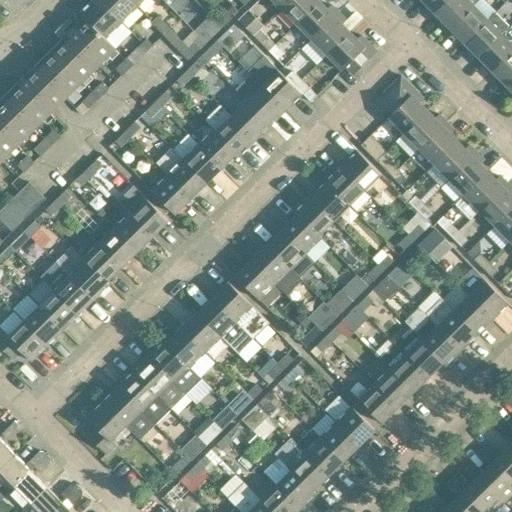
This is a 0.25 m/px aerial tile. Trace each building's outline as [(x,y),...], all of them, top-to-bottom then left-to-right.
[(98,0),(92,0),(79,13),(115,49),(116,49),(105,39),(121,23),(98,0)] [(98,0),(121,23),(137,7),(130,0),(98,0)] [(272,0),(281,9),(289,0),(272,0)] [(289,0),(281,9),(296,24),(319,1),(317,0),(289,0)] [(421,0),(436,14),(449,0),(421,0)] [(449,0),(436,14),(450,29),(473,6),(478,0),(449,0)] [(327,9),(319,1),(296,24),(311,39),(339,12),(331,5),(327,9)] [(473,6),(450,29),(464,43),(488,20),(473,6)] [(248,9),(238,20),(254,36),(260,30),(264,25),(248,9)] [(226,12),(216,21),(216,22),(222,28),(232,18),(226,12)] [(311,39),(327,55),(349,32),(342,24),(346,20),(339,12),(311,39)] [(0,163),(51,113),(58,106),(65,99),(115,49),(79,13),(79,14),(82,18),(26,73),(0,99),(0,163)] [(479,58),(502,35),(509,27),(495,13),(488,20),(464,43),(479,58)] [(216,22),(216,21),(211,16),(195,32),(200,37),(202,35),(208,41),(222,28),(216,22)] [(151,23),(161,33),(167,27),(157,17),(151,23)] [(233,25),(217,40),(223,46),(228,52),(244,36),(233,25)] [(172,32),(167,27),(161,33),(163,35),(166,38),(172,32)] [(260,30),(254,36),(269,51),(275,45),(260,30)] [(166,38),(172,44),(178,38),(172,32),(166,38)] [(357,39),(349,32),(327,55),(342,71),(346,67),(354,75),(377,51),(369,44),(361,35),(357,39)] [(202,35),(200,37),(192,45),(198,51),(208,41),(202,35)] [(511,53),(511,45),(502,35),(479,58),(493,72),(511,53)] [(172,44),(177,49),(183,43),(178,38),(172,44)] [(141,45),(147,51),(153,45),(147,40),(141,45)] [(217,40),(207,50),(213,56),(223,46),(217,40)] [(177,49),(183,55),(189,49),(183,43),(177,49)] [(141,56),(147,51),(141,45),(136,51),(141,56)] [(281,51),(275,45),(269,51),(275,57),(281,51)] [(183,55),(188,61),(194,55),(189,49),(183,55)] [(132,66),(141,56),(136,51),(126,60),(132,66)] [(511,53),(493,72),(507,87),(511,82),(511,53)] [(265,57),(248,73),(258,84),(286,110),(302,94),(294,87),(285,78),(278,70),(265,57)] [(122,76),(132,66),(126,60),(116,70),(122,76)] [(196,61),(187,70),(193,76),(202,67),(196,61)] [(187,70),(176,80),(182,86),(193,76),(187,70)] [(292,71),(285,78),(294,87),(301,80),(292,71)] [(404,133),(427,111),(420,103),(424,99),(401,76),(377,99),(378,99),(392,114),(389,118),(404,133)] [(301,80),(294,87),(302,94),(310,102),(311,102),(317,96),(301,80)] [(93,93),(99,98),(109,89),(103,83),(93,93)] [(270,125),(286,110),(262,87),(258,84),(251,91),(254,94),(246,102),(270,125)] [(156,101),(161,107),(171,97),(166,91),(156,101)] [(89,108),(99,98),(93,93),(83,103),(89,108)] [(156,101),(146,111),(151,117),(161,107),(156,101)] [(231,117),(255,140),(270,125),(246,102),(231,117)] [(240,156),(255,140),(231,117),(220,105),(205,119),(214,128),(213,129),(240,156)] [(404,133),(419,149),(447,122),(439,114),(435,118),(427,111),(404,133)] [(125,131),(131,137),(140,127),(135,122),(125,131)] [(434,164),(457,142),(450,134),(454,130),(447,122),(419,149),(434,164)] [(239,156),(240,156),(213,129),(198,144),(222,168),(236,154),(239,156)] [(54,131),(44,141),(50,146),(60,136),(54,131)] [(121,147),(131,137),(125,131),(115,141),(121,147)] [(371,135),(363,142),(361,145),(376,161),(383,155),(387,151),(371,135)] [(40,156),(50,146),(44,141),(34,151),(40,156)] [(434,164),(450,179),(477,153),(469,145),(465,149),(457,142),(434,164)] [(183,159),(206,183),(222,168),(198,144),(183,159)] [(341,166),(365,190),(380,174),(357,150),(341,166)] [(465,195),(488,172),(480,165),(484,161),(477,153),(450,179),(465,195)] [(376,161),(392,176),(398,170),(383,155),(376,161)] [(18,167),(24,173),(34,162),(28,157),(18,167)] [(191,199),(206,183),(183,159),(167,175),(191,199)] [(96,160),(86,169),(92,175),(102,165),(96,160)] [(341,166),(326,181),(349,205),(365,190),(341,166)] [(86,169),(76,179),(82,185),(87,180),(92,175),(86,169)] [(407,179),(398,170),(392,176),(400,185),(407,179)] [(471,219),(480,210),(507,184),(500,176),(495,180),(488,172),(465,195),(456,204),(471,219)] [(124,211),(142,194),(123,173),(114,182),(124,192),(115,201),(124,211)] [(97,191),(98,189),(102,186),(92,175),(87,180),(97,191)] [(151,190),(175,214),(191,199),(167,175),(151,190)] [(326,181),(310,196),(334,220),(349,205),(326,181)] [(11,211),(1,221),(13,232),(46,199),(29,182),(24,187),(30,193),(20,202),(11,211)] [(495,226),(511,209),(511,196),(511,194),(511,188),(507,184),(480,210),(495,226)] [(110,194),(102,186),(98,189),(106,198),(110,194)] [(15,196),(20,202),(30,193),(24,187),(20,191),(15,196)] [(65,190),(55,200),(61,206),(71,196),(65,190)] [(11,211),(20,202),(15,196),(5,206),(11,211)] [(319,235),(334,220),(310,196),(295,212),(321,238),(319,235)] [(409,202),(418,211),(424,205),(415,196),(409,202)] [(145,197),(129,213),(152,237),(168,221),(145,197)] [(55,200),(46,210),(51,215),(61,206),(55,200)] [(433,214),(424,205),(418,211),(427,220),(433,214)] [(0,219),(1,221),(11,211),(5,206),(0,210),(0,219)] [(85,206),(74,213),(86,234),(97,228),(85,206)] [(511,209),(495,226),(510,241),(511,239),(511,209)] [(297,215),(282,229),(306,253),(321,238),(295,212),(294,212),(297,215)] [(138,251),(152,237),(129,213),(114,227),(138,251)] [(438,223),(452,238),(459,231),(443,216),(437,222),(438,223)] [(34,220),(25,230),(30,236),(40,226),(34,220)] [(419,225),(409,235),(414,241),(424,231),(419,225)] [(114,227),(99,242),(122,266),(138,251),(114,227)] [(315,262),(306,253),(282,229),(267,245),(299,278),(315,262)] [(25,230),(15,240),(20,246),(30,236),(25,230)] [(467,240),(459,231),(452,238),(461,247),(467,240)] [(404,250),(414,241),(409,235),(399,244),(404,250)] [(428,235),(419,245),(424,251),(434,241),(428,235)] [(107,282),(122,266),(99,242),(82,258),(109,285),(109,284),(107,282)] [(9,245),(0,254),(0,265),(15,251),(9,245)] [(267,245),(251,260),(275,284),(286,295),(301,280),(299,278),(267,245)] [(414,260),(424,251),(419,245),(409,255),(414,260)] [(109,285),(82,258),(71,247),(56,262),(93,300),(109,285)] [(480,253),(474,260),(483,269),(489,262),(480,253)] [(388,255),(378,265),(384,271),(393,261),(388,255)] [(251,260),(235,276),(259,299),(275,284),(251,260)] [(56,262),(40,277),(54,291),(78,315),(93,300),(56,262)] [(498,271),(489,262),(483,269),(491,278),(498,271)] [(374,281),(384,271),(378,265),(368,275),(374,281)] [(398,265),(388,275),(394,281),(403,271),(398,265)] [(388,275),(373,290),(384,302),(399,286),(394,281),(388,275)] [(352,280),(342,290),(347,295),(353,301),(363,291),(352,280)] [(485,280),(468,296),(492,319),(508,304),(485,280)] [(213,298),(236,322),(253,339),(269,323),(229,282),(213,298)] [(62,330),(78,315),(54,291),(39,307),(62,330)] [(343,311),(353,301),(347,295),(337,305),(343,311)] [(367,296),(357,305),(363,311),(373,302),(367,296)] [(477,335),(492,319),(468,296),(453,311),(477,335)] [(253,339),(236,322),(213,298),(197,313),(221,337),(238,354),(253,339)] [(357,305),(342,321),(353,332),(369,317),(363,311),(357,305)] [(39,307),(23,322),(47,346),(62,330),(39,307)] [(420,308),(405,322),(411,329),(415,333),(420,338),(446,365),(461,350),(438,326),(430,318),(420,308)] [(453,311),(438,326),(461,350),(477,335),(453,311)] [(302,312),(296,318),(305,327),(310,321),(302,312)] [(197,313),(182,328),(205,352),(221,337),(197,313)] [(326,316),(316,326),(322,331),(332,322),(326,316)] [(31,361),(47,346),(23,322),(9,336),(4,332),(0,335),(0,346),(13,360),(21,352),(31,361)] [(322,331),(316,326),(300,342),(306,347),(322,331)] [(336,326),(326,336),(332,341),(342,332),(336,326)] [(190,368),(205,352),(182,328),(167,343),(165,340),(164,341),(190,368)] [(420,338),(415,333),(411,329),(395,344),(428,377),(443,363),(445,365),(446,365),(420,338)] [(322,351),(332,341),(326,336),(316,346),(322,351)] [(148,356),(172,380),(186,394),(201,378),(190,368),(164,341),(148,356)] [(428,377),(395,344),(380,359),(389,369),(413,393),(428,377)] [(288,354),(278,364),(284,370),(293,360),(288,354)] [(133,371),(157,395),(170,409),(186,394),(172,380),(148,356),(133,371)] [(284,370),(278,364),(268,374),(274,380),(284,370)] [(298,364),(288,374),(293,379),(303,369),(298,364)] [(389,369),(374,384),(397,408),(413,393),(389,369)] [(133,371),(118,387),(155,424),(170,409),(157,395),(133,371)] [(288,374),(278,384),(283,389),(293,379),(288,374)] [(257,384),(247,394),(253,400),(263,390),(257,384)] [(374,384),(358,400),(381,423),(397,408),(374,384)] [(118,387),(102,402),(126,425),(126,426),(133,433),(140,440),(140,439),(155,424),(118,387)] [(272,389),(257,404),(262,409),(267,414),(282,399),(272,389)] [(238,415),(243,410),(253,400),(247,394),(243,390),(228,405),(238,415)] [(88,436),(106,454),(116,445),(111,440),(126,425),(102,402),(86,417),(96,427),(88,436)] [(247,414),(242,419),(252,430),(268,415),(267,414),(262,409),(257,404),(247,414)] [(213,421),(222,430),(232,421),(238,415),(228,405),(212,420),(213,421)] [(375,430),(351,406),(335,422),(359,446),(375,430)] [(206,446),(222,430),(213,421),(198,437),(206,446)] [(14,422),(1,434),(7,440),(17,430),(17,425),(14,422)] [(343,461),(359,446),(335,422),(319,437),(343,461)] [(236,425),(226,435),(231,440),(241,430),(236,425)] [(311,429),(296,444),(328,476),(343,461),(319,437),(311,429)] [(186,455),(191,461),(201,451),(206,446),(198,437),(195,434),(180,449),(186,455)] [(221,450),(231,440),(226,435),(216,444),(221,450)] [(290,438),(274,453),(278,457),(315,494),(316,493),(313,491),(328,476),(296,444),(290,438)] [(0,469),(15,455),(0,439),(0,469)] [(490,442),(483,448),(492,458),(497,453),(497,449),(490,442)] [(511,446),(511,445),(495,460),(511,477),(511,446)] [(488,462),(492,458),(483,448),(477,455),(484,462),(488,462)] [(29,462),(34,467),(47,455),(44,452),(39,452),(29,462)] [(0,469),(0,483),(9,493),(31,471),(15,455),(0,469)] [(47,455),(34,467),(40,473),(50,463),(50,458),(47,455)] [(181,471),(191,461),(186,455),(176,465),(181,471)] [(205,455),(195,465),(201,470),(210,460),(205,455)] [(278,457),(263,472),(276,485),(300,509),(315,494),(278,457)] [(511,494),(511,477),(495,460),(480,476),(505,501),(511,494)] [(190,480),(201,470),(195,465),(185,475),(190,480)] [(31,471),(9,493),(24,509),(47,487),(31,471)] [(459,473),(452,479),(462,488),(466,484),(466,480),(459,473)] [(480,476),(464,491),(484,511),(493,511),(505,501),(480,476)] [(457,493),(462,488),(452,479),(446,485),(453,493),(457,493)] [(272,511),(261,500),(244,483),(228,498),(237,507),(241,511),(272,511)] [(66,500),(79,488),(76,485),(71,485),(61,495),(66,500)] [(272,511),(296,511),(300,509),(276,485),(261,500),(272,511)] [(54,511),(63,503),(47,487),(24,509),(27,511),(54,511)] [(82,491),(79,488),(66,500),(72,506),(82,496),(82,491)] [(484,511),(464,491),(449,506),(454,511),(484,511)] [(71,511),(63,503),(54,511),(71,511)] [(428,503),(421,509),(423,511),(435,511),(435,510),(428,503)]
